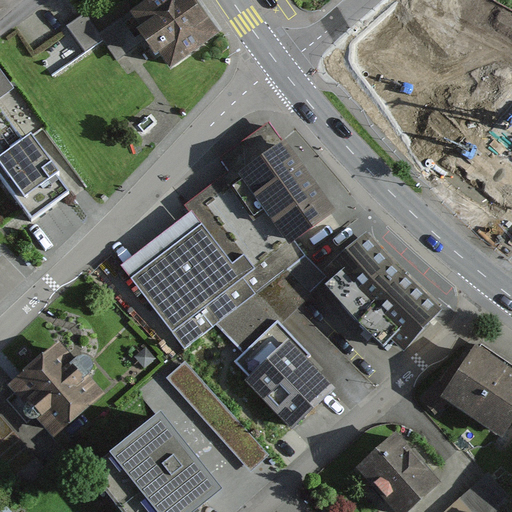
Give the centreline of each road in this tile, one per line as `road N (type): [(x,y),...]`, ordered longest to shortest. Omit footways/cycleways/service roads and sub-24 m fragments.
road 1 (residential): [(0,334),(278,65)]
road 2 (residential): [(263,511),(502,290)]
road 3 (primary): [(278,65),(355,155),(502,290)]
